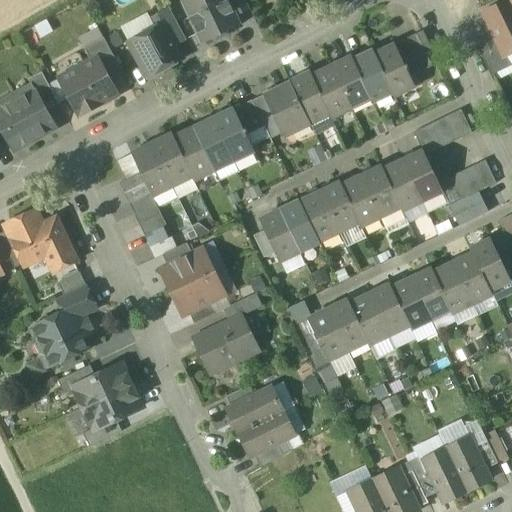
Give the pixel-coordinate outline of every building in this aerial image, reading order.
[(196,31),(202,44),(215,38),(226,33),(240,26),(235,17),(227,0),(185,0),(182,2),(191,21),(193,20),(198,30),(196,31)] [(227,0),(235,17),(249,10),(244,0),(227,0)] [(511,52),(511,7),(509,1),(484,13),(496,38),(504,56),(505,56),(511,52)] [(162,23),(175,47),(185,41),(168,9),(151,18),(156,27),(162,23)] [(144,33),(154,28),(146,14),(120,28),(130,46),(146,37),(144,33)] [(130,46),(148,79),(182,60),(175,47),(162,23),(156,27),(154,28),(144,33),(146,37),(130,46)] [(422,31),(415,35),(425,54),(432,51),(422,31)] [(394,45),(410,78),(431,67),(425,54),(415,35),(394,45)] [(97,58),(107,77),(120,70),(103,38),(84,49),(91,62),(97,58)] [(477,49),(490,77),(509,68),(511,67),(505,56),(504,56),(496,38),(476,48),(477,49)] [(394,45),(374,55),(392,94),(394,97),(414,88),(410,78),(394,45)] [(372,51),(352,61),(371,100),(372,103),(392,94),(374,55),(372,51)] [(350,57),(330,67),(351,109),(371,100),(352,61),(350,57)] [(69,98),(79,116),(101,104),(100,102),(116,94),(107,77),(97,58),(91,62),(59,79),(69,98)] [(330,67),(311,76),(329,115),(331,119),(351,109),(330,67)] [(35,90),(46,111),(58,104),(48,85),(41,73),(28,80),(33,91),(35,90)] [(309,73),(289,82),(309,125),(329,115),(311,76),(309,73)] [(69,98),(59,79),(48,85),(58,104),(69,98)] [(310,126),(309,125),(289,82),(262,96),(273,117),(281,134),(283,139),(284,138),(282,134),(306,122),(309,126),(310,126)] [(0,108),(0,120),(16,150),(56,129),(46,111),(35,90),(33,91),(0,108)] [(262,96),(252,101),(262,123),(273,117),(262,96)] [(264,127),(262,123),(252,101),(233,110),(246,136),(264,127)] [(233,110),(213,120),(233,162),(253,152),(251,148),(246,136),(233,110)] [(460,111),(448,116),(460,140),(471,134),(460,111)] [(309,125),(310,126),(315,137),(335,127),(331,119),(329,115),(309,125)] [(448,116),(437,122),(448,145),(460,140),(448,116)] [(264,127),(270,139),(270,140),(281,134),(273,117),(262,123),(264,127)] [(213,120),(193,129),(213,172),(233,162),(213,120)] [(437,122),(425,128),(436,151),(448,145),(437,122)] [(270,139),(264,127),(246,136),(251,148),(270,139)] [(425,157),(436,151),(425,128),(413,133),(425,157)] [(171,135),(151,145),(172,187),(191,178),(193,181),(213,172),(193,129),(173,139),(171,135)] [(151,197),(172,187),(151,145),(131,155),(139,172),(140,173),(145,183),(150,194),(151,197)] [(327,161),(320,145),(306,152),(313,168),(327,161)] [(421,151),(402,161),(422,203),(442,194),(421,151)] [(127,178),(139,172),(131,155),(118,160),(127,178)] [(381,167),(380,167),(402,213),(422,203),(402,161),(382,170),(381,167)] [(484,161),(472,167),(484,190),(495,184),(484,161)] [(233,162),(213,172),(219,183),(238,173),(233,162)] [(360,177),(380,218),(380,219),(400,209),(401,213),(402,213),(380,167),(360,177)] [(478,193),(484,190),(472,167),(461,172),(472,196),(478,193)] [(461,201),(472,196),(461,172),(449,178),(461,201)] [(118,183),(123,194),(145,183),(140,173),(127,179),(118,183)] [(360,177),(341,187),(359,225),(360,228),(380,218),(360,177)] [(172,187),(178,200),(197,191),(193,181),(191,178),(172,187)] [(449,207),(461,201),(449,178),(437,184),(449,207)] [(338,182),(319,192),(339,234),(359,225),(341,187),(338,182)] [(150,194),(145,183),(123,194),(128,204),(150,194)] [(151,197),(155,204),(158,210),(178,200),(172,187),(151,197)] [(319,192),(299,202),(319,244),(339,234),(319,192)] [(487,213),(478,193),(472,196),(461,201),(449,207),(458,227),(487,213)] [(128,204),(133,215),(155,204),(151,197),(150,194),(128,204)] [(422,203),(428,215),(447,205),(442,194),(422,203)] [(299,202),(279,211),(299,253),(319,244),(299,202)] [(428,215),(422,203),(402,213),(408,225),(428,215)] [(133,215),(138,226),(160,216),(158,210),(155,204),(133,215)] [(408,225),(402,213),(401,213),(400,209),(380,219),(388,235),(408,225)] [(279,263),(299,253),(279,211),(259,221),(264,232),(275,254),(279,263)] [(46,255),(53,271),(74,261),(55,220),(41,227),(34,213),(6,226),(8,230),(24,264),(25,265),(46,255)] [(511,218),(510,215),(498,221),(502,230),(511,251),(511,218)] [(144,237),(165,226),(160,216),(138,226),(144,237)] [(359,225),(339,234),(346,249),(366,239),(360,228),(359,225)] [(165,226),(144,237),(149,247),(170,237),(165,226)] [(8,230),(0,234),(0,240),(10,261),(13,269),(24,264),(8,230)] [(489,236),(500,258),(511,252),(511,251),(502,230),(489,236)] [(264,260),(275,254),(264,232),(253,237),(264,260)] [(149,249),(154,259),(162,256),(176,249),(171,239),(149,249)] [(469,249),(471,254),(490,292),(510,282),(490,239),(469,249)] [(0,265),(10,261),(0,240),(0,265)] [(202,250),(213,273),(225,268),(213,242),(201,248),(202,250)] [(162,256),(167,267),(190,255),(185,245),(176,249),(162,256)] [(159,270),(171,294),(213,273),(202,250),(190,255),(167,267),(159,270)] [(306,266),(299,253),(279,263),(285,276),(306,266)] [(492,296),(490,292),(471,254),(452,263),(472,306),(492,296)] [(452,315),(472,306),(452,263),(432,272),(431,269),(430,269),(452,315)] [(213,273),(225,297),(236,291),(225,268),(213,273)] [(451,315),(452,315),(430,269),(410,279),(430,320),(430,321),(450,312),(451,315)] [(57,284),(64,296),(85,286),(79,273),(57,284)] [(225,297),(213,273),(171,294),(182,317),(189,314),(209,304),(225,297)] [(411,330),(430,320),(410,279),(391,289),(409,327),(411,330)] [(492,296),(495,303),(511,294),(511,285),(510,282),(490,292),(492,296)] [(389,337),(409,327),(391,289),(389,285),(369,294),(389,337)] [(97,310),(85,286),(64,296),(56,300),(62,312),(75,306),(81,318),(97,310)] [(369,346),(389,337),(369,294),(349,304),(368,343),(369,346)] [(224,312),(229,322),(241,317),(262,307),(256,296),(224,312)] [(472,306),(477,317),(497,308),(495,303),(492,296),(472,306)] [(209,304),(214,314),(230,307),(225,297),(209,304)] [(348,352),(368,343),(349,304),(347,300),(327,310),(348,352)] [(307,320),(311,318),(303,301),(284,310),(293,327),(307,320)] [(189,314),(194,324),(214,314),(209,304),(189,314)] [(46,357),(51,367),(87,351),(82,340),(90,336),(81,318),(75,306),(62,312),(32,327),(37,338),(34,346),(38,354),(46,357)] [(452,315),(456,323),(457,327),(477,317),(472,306),(452,315)] [(329,361),(348,352),(327,310),(311,318),(307,320),(327,362),(329,361)] [(430,321),(436,332),(456,323),(452,315),(451,315),(450,312),(430,321)] [(193,340),(209,373),(232,361),(233,364),(258,352),(241,317),(229,322),(193,340)] [(307,320),(293,327),(313,369),(327,362),(307,320)] [(411,330),(416,341),(417,345),(437,335),(436,332),(430,321),(430,320),(411,330)] [(389,337),(396,350),(416,341),(411,330),(409,327),(389,337)] [(389,337),(369,346),(377,362),(397,352),(396,350),(389,337)] [(511,338),(503,343),(509,356),(511,354),(511,338)] [(329,361),(338,378),(356,369),(348,352),(329,361)] [(47,372),(39,357),(24,365),(31,380),(47,372)] [(327,362),(313,369),(321,386),(338,378),(329,361),(327,362)] [(74,390),(83,409),(131,386),(121,365),(95,378),(73,388),(74,390)] [(57,382),(63,395),(74,390),(73,388),(95,378),(89,366),(57,382)] [(322,393),(314,376),(301,382),(309,399),(322,393)] [(351,410),(338,378),(321,386),(336,417),(351,410)] [(270,389),(281,413),(294,407),(294,406),(283,383),(270,389)] [(141,408),(131,386),(83,409),(93,429),(93,431),(115,420),(141,408)] [(225,398),(230,408),(254,397),(248,386),(225,398)] [(227,410),(238,433),(281,413),(270,389),(254,397),(230,408),(227,410)] [(395,394),(380,402),(387,417),(402,409),(395,394)] [(305,430),(294,407),(281,413),(293,436),(305,430)] [(293,436),(281,413),(238,433),(249,457),(253,455),(276,444),(293,436)] [(82,434),(89,448),(121,433),(115,420),(93,431),(93,429),(82,434)] [(437,432),(438,435),(445,450),(469,439),(463,427),(460,420),(437,432)] [(477,421),(463,427),(469,439),(473,447),(486,441),(484,437),(477,421)] [(507,458),(494,432),(484,437),(486,441),(497,464),(507,458)] [(411,448),(416,458),(423,473),(427,471),(422,461),(445,450),(438,435),(411,448)] [(469,439),(445,450),(466,492),(477,487),(475,483),(487,478),(484,470),(473,447),(469,439)] [(473,447),(484,470),(497,464),(486,441),(473,447)] [(253,455),(259,469),(282,456),(276,444),(253,455)] [(442,503),(466,492),(445,450),(422,461),(427,471),(437,492),(442,503)] [(407,462),(411,471),(424,498),(437,492),(427,471),(423,473),(416,458),(407,462)] [(328,483),(336,498),(348,493),(372,481),(364,466),(328,483)] [(397,469),(372,481),(386,511),(417,511),(416,510),(401,477),(397,469)] [(427,504),(424,498),(411,471),(401,477),(416,510),(427,504)] [(386,511),(372,481),(348,493),(356,511),(386,511)] [(336,498),(342,511),(356,511),(348,493),(336,498)]
